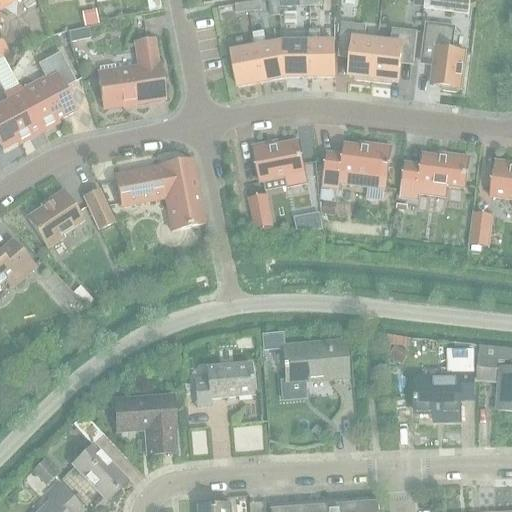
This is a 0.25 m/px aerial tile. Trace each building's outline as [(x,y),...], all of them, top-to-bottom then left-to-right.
[(0,0),(0,9),(17,0),(0,0)] [(295,0),(296,9),(322,8),(321,0),(295,0)] [(260,3),(235,6),(236,15),(261,12),(260,3)] [(373,84),(377,43),(364,41),(366,28),(342,25),(338,53),(351,54),(348,78),(355,79),(355,82),(373,84)] [(460,91),(464,55),(451,53),(454,29),(426,25),(421,64),(434,66),(431,87),(442,88),(441,92),(456,94),(456,90),(460,91)] [(377,43),(373,84),(391,86),(391,83),(398,84),(401,60),(413,61),(416,33),(392,31),(391,44),(377,43)] [(309,32),(309,44),(310,80),(334,79),(334,44),(320,44),(320,32),(309,32)] [(0,40),(0,59),(8,55),(0,41),(0,40)] [(155,67),(151,41),(135,44),(139,69),(115,73),(113,66),(98,69),(99,75),(97,76),(102,109),(160,101),(161,101),(156,67),(155,67)] [(255,49),(262,84),(286,80),(282,44),(255,49)] [(310,80),(309,44),(282,44),(286,80),(310,80)] [(262,84),(255,49),(231,54),(238,89),(262,84)] [(17,87),(42,134),(58,125),(56,123),(75,113),(62,89),(74,83),(59,54),(37,65),(44,79),(20,91),(17,87)] [(19,146),(42,134),(17,87),(3,94),(7,101),(0,104),(0,148),(2,152),(17,143),(19,146)] [(253,149),(259,184),(285,179),(287,189),(307,185),(298,143),(277,147),(277,144),(253,149)] [(327,155),(322,189),(339,191),(340,185),(385,191),(391,149),(359,145),(359,149),(344,147),(342,157),(327,155)] [(469,160),(438,156),(437,159),(422,157),(421,168),(405,166),(400,199),(417,201),(418,196),(445,199),(447,188),(465,191),(469,160)] [(191,162),(158,168),(158,169),(114,178),(120,209),(164,200),(171,233),(204,227),(191,162)] [(511,201),(511,165),(495,163),(490,199),(511,201)] [(97,192),(83,198),(98,231),(112,224),(97,192)] [(81,223),(62,193),(47,203),(49,205),(26,220),(46,249),(62,238),(61,236),(81,223)] [(249,200),(255,232),(272,228),(266,197),(249,200)] [(474,215),(470,247),(488,249),(492,218),(474,215)] [(0,285),(5,281),(11,289),(34,269),(11,242),(0,251),(0,285)] [(92,302),(79,288),(72,294),(86,309),(92,302)] [(286,384),(282,384),(283,403),(305,401),(304,384),(347,380),(344,345),(283,350),(286,384)] [(495,384),(497,362),(511,363),(511,351),(481,348),(480,361),(478,382),(495,384)] [(206,370),(207,381),(193,382),(196,411),(211,409),(210,402),(253,398),(250,366),(206,370)] [(471,401),(472,370),(449,369),(449,381),(416,381),(415,415),(445,415),(445,422),(459,422),(459,401),(471,401)] [(511,407),(511,372),(502,372),(499,406),(511,407)] [(148,457),(175,455),(173,429),(175,429),(173,400),(114,404),(116,434),(147,432),(148,457)] [(91,446),(102,436),(83,416),(72,427),(91,446)] [(125,480),(110,465),(95,448),(73,468),(103,500),(125,480)] [(56,478),(42,463),(31,473),(45,488),(56,478)] [(83,511),(84,511),(58,485),(45,497),(50,503),(40,511),(83,511)] [(352,508),(351,511),(378,511),(378,501),(361,502),(361,507),(352,508)]
